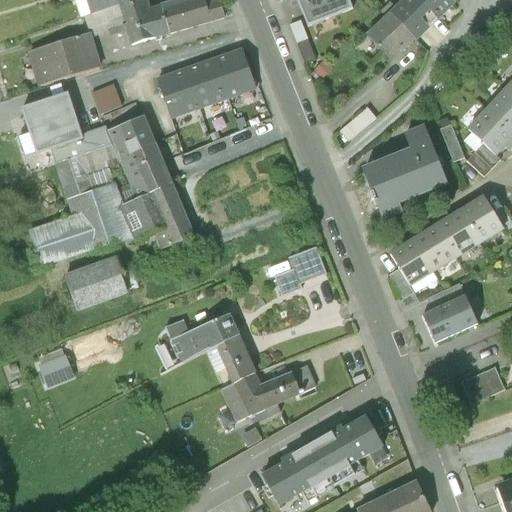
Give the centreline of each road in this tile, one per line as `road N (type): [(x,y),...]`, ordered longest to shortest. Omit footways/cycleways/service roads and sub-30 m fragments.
road 1 (tertiary): [(252,0),(452,511)]
road 2 (unknown): [(99,117),(87,84),(258,14)]
